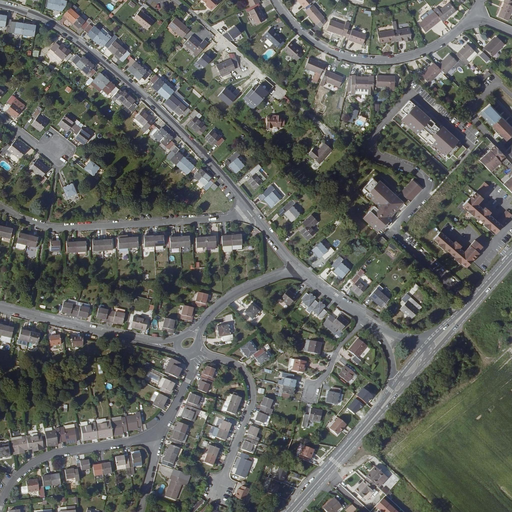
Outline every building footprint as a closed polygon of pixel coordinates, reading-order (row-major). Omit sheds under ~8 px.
[(46,0),(45,6),(60,9),(64,3),(64,0),(46,0)] [(297,0),(305,8),(313,0),(312,0),(297,0)] [(511,1),(509,0),(504,0),(503,2),(504,2),(498,16),(508,21),(511,10),(511,1)] [(71,1),(62,12),(66,15),(66,16),(65,16),(71,21),(78,13),(72,8),(75,5),(71,1)] [(263,16),(256,3),(248,8),(254,21),(263,16)] [(437,9),(433,11),(434,12),(441,20),(442,22),(456,11),(449,3),(439,11),(437,9)] [(132,14),(144,24),(151,16),(142,9),(143,7),(140,5),(132,14)] [(324,18),(313,5),(305,12),(316,25),(317,24),(324,18)] [(4,17),(5,13),(0,12),(0,24),(8,25),(9,19),(9,18),(4,17)] [(425,33),(441,20),(434,12),(430,16),(423,21),(419,24),(425,33)] [(77,26),(79,24),(82,27),(88,21),(78,13),(71,21),(77,26)] [(420,19),(423,21),(430,16),(427,13),(426,13),(421,17),(420,19)] [(167,22),(181,34),(188,26),(174,14),(167,22)] [(153,17),(151,16),(144,24),(146,25),(153,17)] [(333,16),(331,20),(345,25),(346,21),(345,21),(333,16)] [(320,28),(326,21),(324,18),(317,24),(320,28)] [(20,32),(22,21),(9,19),(8,25),(7,30),(20,32)] [(345,36),(348,30),(351,23),(346,21),(345,25),(331,20),(328,30),(345,36)] [(32,34),(34,23),(22,21),(20,32),(32,34)] [(86,30),(85,31),(91,36),(98,28),(93,23),(91,24),(88,21),(82,27),(86,30)] [(232,39),(241,33),(236,25),(227,31),(232,39)] [(281,36),(269,25),(262,32),(274,44),(281,36)] [(98,28),(91,36),(97,41),(99,39),(102,42),(108,36),(98,28)] [(351,31),(348,30),(345,36),(345,37),(349,38),(348,39),(355,42),(355,41),(363,44),(366,35),(352,29),(351,31)] [(393,31),(395,41),(395,42),(404,40),(404,42),(410,41),(410,39),(411,39),(409,29),(393,31)] [(379,43),(395,41),(393,31),(393,30),(378,33),(379,43)] [(192,50),(195,52),(206,39),(202,36),(199,40),(190,32),(183,40),(193,49),(192,50)] [(112,50),(119,42),(114,37),(112,40),(108,36),(102,42),(112,50)] [(493,57),(505,45),(496,37),(493,40),(487,46),(486,45),(483,48),(484,49),(493,57)] [(281,46),(291,55),(292,54),(297,48),(298,47),(288,38),(281,46)] [(60,42),(58,44),(54,41),(49,46),(61,57),(68,49),(60,42)] [(122,59),(129,50),(119,42),(112,50),(122,59)] [(467,44),(456,55),(466,65),(469,63),(466,60),(475,52),(467,44)] [(300,51),(297,48),(292,54),(294,57),(300,51)] [(484,49),(482,51),(491,59),(493,57),(484,49)] [(80,66),(87,58),(81,53),(79,56),(76,52),(70,58),(80,66)] [(204,52),(197,61),(205,67),(211,58),(204,52)] [(466,60),(469,63),(477,54),(475,52),(466,60)] [(490,59),(482,52),(479,56),(486,63),(490,59)] [(323,60),(307,53),(303,63),(314,68),(311,76),(315,78),(323,60)] [(449,54),(437,66),(442,70),(445,74),(457,62),(449,54)] [(139,63),(130,55),(125,61),(128,64),(126,67),(132,72),(139,63)] [(219,72),(238,63),(235,55),(230,57),(229,55),(214,62),(219,72)] [(80,66),(89,75),(94,69),(91,66),(93,63),(87,58),(80,66)] [(139,63),(132,72),(138,77),(140,74),(143,77),(151,69),(147,66),(145,68),(139,63)] [(442,70),(437,66),(434,63),(421,76),(429,84),(442,70)] [(333,71),(323,67),(318,80),(321,81),(323,77),(337,83),(341,73),(333,70),(333,71)] [(91,78),(94,80),(91,83),(98,89),(101,86),(108,78),(98,70),(92,77),(91,78)] [(152,81),(150,83),(156,88),(163,80),(154,72),(148,78),(152,81)] [(371,85),(372,73),(367,72),(367,75),(354,74),(354,76),(350,76),(349,86),(353,86),(353,84),(366,85),(366,91),(371,91),(371,85)] [(388,82),(388,85),(392,85),(393,72),(375,72),(375,82),(388,82)] [(487,72),(481,79),(483,81),(490,74),(487,72)] [(112,93),(117,87),(108,78),(101,86),(106,91),(108,89),(112,93)] [(260,78),(243,100),(254,109),(272,86),(266,82),(266,83),(260,78)] [(163,80),(156,88),(165,96),(170,90),(167,87),(169,85),(163,80)] [(429,88),(438,97),(441,94),(432,85),(429,88)] [(112,93),(110,95),(114,98),(116,96),(121,101),(129,93),(123,88),(121,90),(117,87),(112,93)] [(225,88),(218,97),(229,106),(236,97),(225,88)] [(165,96),(163,99),(173,107),(180,99),(170,90),(165,96)] [(11,93),(6,99),(10,102),(5,109),(14,116),(21,107),(12,100),(15,96),(11,93)] [(132,100),(134,98),(129,93),(121,101),(131,109),(136,103),(132,100)] [(284,96),(281,99),(287,104),(290,101),(284,96)] [(184,113),(189,107),(186,104),(180,99),(173,107),(178,112),(180,110),(184,113)] [(409,100),(392,118),(402,127),(406,123),(446,160),(452,154),(457,158),(466,149),(441,126),(419,106),(417,108),(409,100)] [(492,126),(501,117),(489,105),(480,114),(492,126)] [(40,109),(36,107),(32,113),(35,116),(31,122),(39,129),(46,120),(37,113),(40,109)] [(149,123),(145,120),(148,116),(150,114),(141,107),(134,115),(143,123),(140,126),(143,129),(149,123)] [(201,122),(202,120),(197,116),(194,113),(196,111),(197,110),(193,107),(188,113),(190,115),(191,116),(189,118),(187,121),(195,129),(196,128),(199,132),(205,125),(201,122)] [(278,120),(281,110),(276,108),(275,110),(267,108),(264,118),(269,119),(270,118),(278,120)] [(66,129),(68,127),(72,130),(77,123),(64,113),(57,122),(66,129)] [(511,128),(501,117),(492,126),(506,140),(511,134),(511,128)] [(74,135),(83,142),(90,133),(77,123),(72,130),(76,133),(74,135)] [(159,138),(166,130),(160,125),(158,127),(155,124),(149,130),(159,138)] [(218,143),(223,137),(211,126),(204,135),(212,142),(214,140),(218,143)] [(168,146),(173,140),(170,137),(171,135),(166,130),(159,138),(168,146)] [(14,138),(9,144),(5,142),(0,148),(0,154),(1,155),(7,147),(19,156),(26,148),(14,138)] [(318,161),(331,147),(323,140),(316,148),(312,145),(307,151),(318,161)] [(176,148),(178,146),(174,143),(165,153),(175,162),(182,153),(176,148)] [(234,148),(225,156),(229,160),(227,162),(235,170),(243,162),(235,154),(238,152),(234,148)] [(492,148),(478,160),(490,172),(500,163),(499,162),(502,158),(492,148)] [(186,161),(188,158),(182,153),(175,162),(184,170),(189,164),(186,161)] [(38,179),(42,182),(47,176),(43,173),(47,167),(36,157),(29,166),(41,176),(38,179)] [(99,164),(91,157),(84,166),(92,173),(99,164)] [(260,164),(256,161),(247,169),(251,173),(246,178),(253,186),(261,178),(254,170),(260,164)] [(199,164),(197,167),(193,163),(188,169),(198,178),(205,169),(199,164)] [(209,176),(211,174),(205,169),(198,178),(207,186),(209,184),(212,180),(209,176)] [(511,173),(510,175),(511,176),(503,184),(511,193),(511,173)] [(377,181),(371,175),(361,185),(366,189),(364,191),(371,198),(372,196),(375,199),(367,208),(368,210),(364,215),(380,230),(392,216),(392,215),(399,208),(399,209),(420,186),(411,177),(395,194),(378,179),(377,181)] [(66,195),(77,191),(73,181),(62,185),(66,195)] [(270,182),(261,190),(264,194),(262,195),(270,204),(278,196),(270,188),(273,186),(270,182)] [(496,233),(511,215),(506,210),(497,221),(489,214),(490,211),(484,206),(483,208),(477,204),(482,198),(481,197),(490,186),(484,182),(470,198),(463,205),(468,210),(467,211),(473,216),(474,215),(484,224),(483,225),(489,230),(490,229),(496,233)] [(290,196),(281,204),(284,208),(282,210),(290,218),(298,210),(291,202),(293,200),(290,196)] [(313,215),(310,211),(300,219),(304,223),(299,228),(306,236),(315,228),(307,220),(313,215)] [(13,226),(8,225),(3,224),(1,233),(10,235),(13,226)] [(451,239),(437,227),(431,234),(437,239),(435,241),(441,246),(442,244),(452,253),(451,255),(457,260),(458,258),(463,263),(477,246),(476,245),(480,240),(473,234),(468,239),(470,241),(464,248),(465,249),(464,251),(456,244),(460,239),(454,235),(451,239)] [(38,235),(33,234),(33,232),(34,231),(29,230),(28,233),(26,243),(36,245),(38,235)] [(24,232),(19,231),(16,244),(17,246),(25,247),(26,243),(28,233),(24,232)] [(154,243),(164,242),(164,233),(158,233),(158,231),(154,231),(154,233),(154,243)] [(206,241),(216,241),(215,231),(210,231),(205,232),(206,241)] [(128,232),(123,233),(123,235),(118,236),(119,245),(129,245),(128,235),(128,232)] [(206,241),(205,232),(201,232),(196,232),(196,242),(206,241)] [(222,233),(223,243),(232,242),(232,232),(227,233),(222,233)] [(241,232),(236,232),(232,232),(232,242),(242,241),(241,232)] [(381,242),(386,237),(381,232),(376,237),(381,242)] [(154,233),(144,234),(145,243),(154,243),(154,233)] [(181,243),(180,233),(175,234),(170,234),(171,244),(181,243)] [(190,233),(184,233),(180,233),(181,243),(190,242),(190,233)] [(138,234),(133,235),(128,235),(129,245),(138,244),(138,234)] [(86,239),(81,239),(81,238),(81,237),(76,237),(76,240),(77,250),(87,249),(86,239)] [(112,237),(107,238),(102,238),(103,248),(113,247),(112,237)] [(103,248),(102,238),(97,238),(93,239),(93,248),(103,248)] [(333,247),(330,244),(327,246),(319,238),(311,246),(318,254),(320,252),(324,256),(333,247)] [(60,239),(56,239),(51,239),(51,249),(61,248),(60,239)] [(77,250),(76,240),(72,240),(67,241),(67,250),(77,250)] [(342,255),(338,252),(330,261),(334,265),(332,267),(341,274),(348,266),(340,258),(342,255)] [(362,270),(358,266),(350,276),(354,279),(350,284),(358,291),(365,283),(357,276),(362,270)] [(370,289),(374,293),(372,295),(380,302),(388,294),(379,287),(382,283),(378,280),(370,289)] [(296,293),(287,286),(280,295),(289,302),(296,293)] [(203,301),(202,300),(203,296),(204,291),(194,289),(191,302),(202,304),(203,301)] [(307,303),(305,306),(309,309),(311,306),(318,299),(314,296),(315,295),(309,290),(308,291),(306,289),(300,295),(303,297),(302,298),(307,303)] [(417,305),(406,296),(409,292),(406,289),(400,295),(401,295),(399,298),(399,300),(401,301),(399,304),(410,314),(417,305)] [(318,299),(311,306),(321,314),(326,308),(322,305),(324,303),(318,298),(318,299)] [(61,309),(66,310),(70,311),(70,313),(74,313),(76,303),(68,301),(64,300),(61,309)] [(246,306),(241,302),(236,308),(241,312),(244,309),(252,315),(259,307),(250,300),(246,306)] [(178,315),(189,318),(190,314),(189,314),(189,310),(191,304),(181,302),(178,315)] [(82,314),(87,315),(89,306),(76,303),(74,313),(78,314),(78,313),(82,314)] [(106,317),(105,318),(109,319),(112,308),(99,305),(96,315),(102,316),(106,317)] [(109,319),(113,320),(114,319),(117,319),(123,321),(125,311),(124,311),(115,309),(112,308),(109,319)] [(333,317),(330,314),(325,320),(328,323),(331,319),(339,326),(347,318),(338,311),(333,317)] [(145,327),(147,316),(133,313),(131,324),(145,327)] [(162,328),(173,330),(173,327),(172,327),(173,323),(174,317),(165,315),(162,328)] [(234,335),(233,331),(230,332),(228,320),(217,323),(219,334),(222,333),(223,338),(234,335)] [(4,324),(2,333),(11,335),(14,326),(9,325),(4,324)] [(26,329),(21,328),(19,337),(28,339),(31,326),(27,325),(26,327),(26,329)] [(28,339),(38,342),(40,332),(36,331),(36,329),(36,327),(31,326),(28,339)] [(62,342),(61,332),(50,334),(52,343),(62,342)] [(72,336),(74,345),(84,343),(83,336),(83,334),(72,336)] [(354,351),(351,355),(357,360),(360,356),(356,353),(365,342),(357,335),(348,346),(354,351)] [(320,339),(309,337),(307,348),(318,350),(320,339)] [(252,351),(256,348),(249,338),(240,345),(247,355),(252,351)] [(260,361),(268,354),(264,348),(261,344),(256,348),(252,351),(260,361)] [(171,356),(169,360),(173,362),(168,370),(169,371),(177,375),(179,372),(181,366),(178,364),(180,360),(171,356)] [(302,369),(305,358),(294,356),(292,366),(302,369)] [(215,366),(206,362),(205,367),(203,371),(205,371),(203,374),(214,378),(215,375),(212,374),(215,366)] [(347,378),(354,369),(345,362),(342,366),(338,371),(347,378)] [(158,380),(161,374),(149,368),(146,374),(158,380)] [(293,371),(282,369),(280,381),(283,382),(294,384),(295,377),(292,376),(293,371)] [(198,386),(206,389),(209,381),(213,382),(214,378),(203,374),(202,378),(201,378),(199,381),(198,386)] [(160,387),(170,393),(172,390),(170,389),(171,386),(173,387),(176,381),(166,376),(161,385),(160,387)] [(289,391),(292,392),(294,384),(283,382),(280,394),(288,396),(289,391)] [(336,401),(337,397),(339,385),(332,383),(331,388),(327,388),(325,399),(336,401)] [(239,393),(240,391),(234,388),(233,391),(232,391),(229,399),(238,402),(241,394),(239,393)] [(363,388),(357,395),(366,404),(373,396),(363,388)] [(163,403),(164,400),(167,394),(158,390),(154,399),(152,402),(161,406),(163,407),(165,404),(163,403)] [(199,393),(191,390),(188,398),(189,399),(188,402),(198,406),(200,402),(197,401),(199,393)] [(260,402),(261,402),(260,406),(270,410),(272,406),(268,405),(271,397),(263,394),(260,402)] [(355,398),(347,408),(355,415),(360,408),(361,409),(364,405),(355,398)] [(238,402),(229,399),(226,407),(235,410),(238,402)] [(183,414),(191,417),(194,408),(197,409),(198,406),(188,402),(187,406),(186,405),(183,414)] [(309,411),(304,410),(303,418),(308,419),(308,416),(319,418),(321,407),(310,405),(309,411)] [(258,409),(257,409),(254,417),(262,420),(266,412),(269,413),(270,410),(260,406),(258,409)] [(126,414),(128,427),(138,425),(137,422),(142,421),(141,409),(137,410),(137,412),(126,414)] [(113,429),(114,432),(123,431),(123,428),(128,427),(126,414),(122,415),(123,418),(112,419),(113,429)] [(329,424),(336,431),(345,420),(337,414),(329,424)] [(99,432),(99,434),(108,433),(108,430),(113,429),(112,419),(111,416),(108,417),(108,420),(97,422),(99,432)] [(231,420),(223,417),(219,425),(228,428),(231,420)] [(84,437),(93,435),(93,433),(99,432),(97,422),(97,419),(92,420),(93,423),(83,424),(82,424),(84,437)] [(176,423),(175,422),(173,426),(184,430),(187,422),(178,419),(176,423)] [(28,433),(30,446),(35,445),(36,448),(45,447),(42,431),(46,430),(45,421),(41,422),(41,426),(31,428),(32,432),(28,433)] [(247,430),(248,431),(247,434),(257,438),(258,435),(255,434),(258,426),(250,422),(247,430)] [(66,427),(65,424),(61,425),(63,438),(68,437),(69,440),(78,438),(76,425),(66,427)] [(212,432),(225,436),(228,428),(219,425),(215,424),(212,432)] [(46,430),(48,443),(57,442),(57,439),(63,438),(61,425),(56,426),(57,428),(46,430)] [(174,430),(172,435),(170,434),(169,437),(180,441),(181,438),(184,430),(173,426),(172,430),(174,430)] [(28,433),(24,434),(24,436),(13,438),(15,452),(24,450),(24,447),(30,446),(28,433)] [(253,441),(256,442),(257,438),(247,434),(245,438),(244,438),(241,446),(250,449),(253,441)] [(3,438),(0,437),(0,456),(2,456),(2,454),(6,454),(11,454),(9,441),(4,442),(3,438)] [(176,453),(179,444),(170,441),(168,445),(167,445),(165,449),(176,453)] [(217,449),(219,445),(211,442),(209,445),(207,444),(205,449),(208,450),(216,453),(219,455),(221,451),(217,449)] [(176,453),(165,449),(164,452),(165,453),(162,461),(172,464),(176,453)] [(250,452),(242,449),(240,454),(243,455),(240,463),(238,462),(235,471),(245,475),(251,458),(248,457),(250,452)] [(216,453),(208,450),(205,459),(213,462),(216,453)] [(132,452),(132,454),(128,455),(131,471),(134,470),(133,464),(142,463),(140,451),(132,452)] [(180,454),(176,453),(172,464),(175,466),(180,454)] [(131,471),(128,455),(125,455),(124,454),(116,455),(117,463),(126,461),(126,465),(127,472),(131,472),(131,471)] [(78,466),(78,471),(82,470),(82,467),(90,466),(89,457),(80,458),(76,458),(78,466)] [(101,460),(103,472),(111,470),(110,460),(106,461),(105,459),(101,460)] [(98,460),(98,462),(93,463),(94,473),(103,472),(101,460),(98,460)] [(374,469),(369,475),(380,485),(389,474),(377,463),(373,468),(374,469)] [(75,475),(76,477),(79,477),(78,471),(78,466),(74,467),(73,466),(65,467),(67,476),(75,475)] [(55,473),(55,471),(51,472),(53,484),(62,482),(60,473),(55,473)] [(187,482),(189,477),(172,471),(171,476),(173,477),(170,485),(169,485),(166,493),(175,497),(182,480),(187,482)] [(44,483),(44,485),(53,484),(51,472),(48,472),(48,475),(43,476),(44,483)] [(382,486),(380,485),(369,475),(357,489),(364,496),(365,495),(369,499),(375,492),(373,489),(376,486),(385,494),(387,491),(382,486)] [(27,478),(28,483),(28,489),(39,487),(40,492),(45,491),(44,485),(44,483),(39,484),(38,476),(27,478)] [(241,486),(238,485),(235,493),(245,497),(250,484),(242,482),(241,486)] [(401,511),(385,497),(376,506),(382,511),(401,511)] [(325,510),(327,511),(341,511),(345,508),(343,505),(335,498),(325,510)] [(353,503),(346,509),(349,511),(352,511),(357,507),(353,503)]
